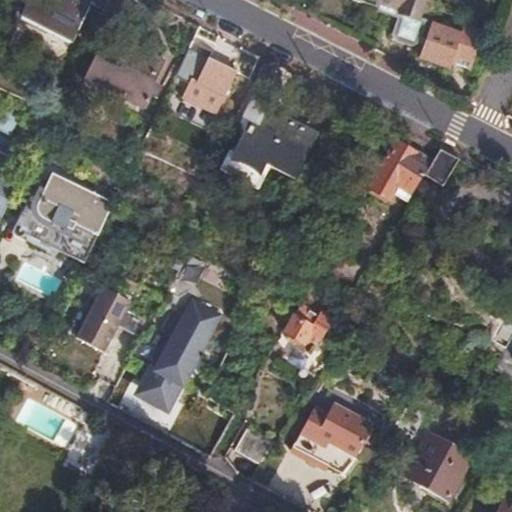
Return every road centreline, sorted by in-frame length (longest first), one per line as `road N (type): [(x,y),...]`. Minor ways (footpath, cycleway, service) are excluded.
road 1 (residential): [(0,357),(288,511)]
road 2 (residential): [(207,0),(475,135)]
